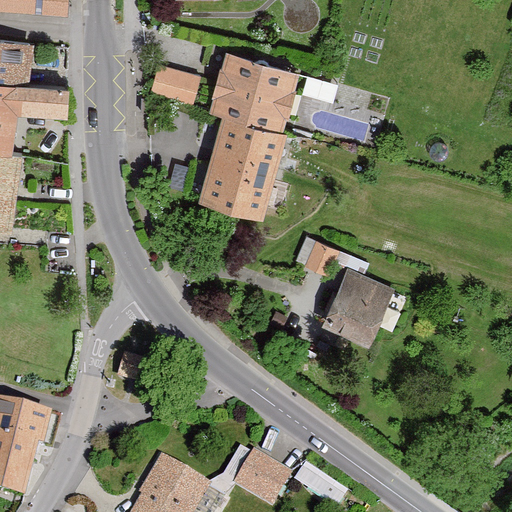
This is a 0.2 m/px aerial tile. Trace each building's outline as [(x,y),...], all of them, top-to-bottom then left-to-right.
[(1,0),(1,8),(73,11),(73,0),(1,0)] [(0,80),(20,83),(22,42),(0,39),(0,80)] [(292,67),(232,50),(216,107),(225,109),(277,124),(292,67)] [(159,64),(151,90),(192,102),(199,76),(159,64)] [(0,151),(12,153),(14,127),(8,126),(10,105),(62,110),(64,86),(20,83),(0,80),(0,151)] [(225,109),(199,201),(259,218),(285,127),(277,124),(225,109)] [(0,198),(9,200),(14,153),(12,153),(0,151),(0,198)] [(0,225),(5,226),(9,200),(0,198),(0,225)] [(338,250),(318,241),(309,262),(329,272),(338,250)] [(391,289),(361,276),(353,292),(344,288),(328,324),(368,342),(391,289)] [(160,363),(126,354),(120,375),(154,385),(160,363)] [(0,402),(0,434),(31,442),(40,444),(47,414),(0,402)] [(31,442),(0,434),(0,487),(19,492),(31,442)] [(289,474),(256,454),(240,482),(274,502),(289,474)] [(342,503),(352,487),(309,459),(299,475),(342,503)] [(187,511),(205,482),(168,460),(138,511),(187,511)]
